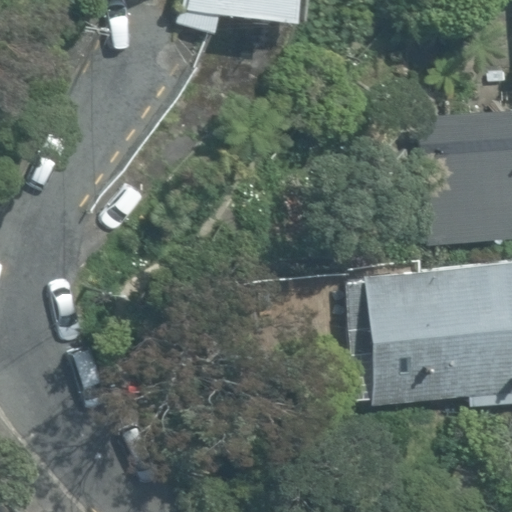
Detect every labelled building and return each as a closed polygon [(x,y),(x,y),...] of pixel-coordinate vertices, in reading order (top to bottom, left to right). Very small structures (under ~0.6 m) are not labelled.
[(175,0),(171,20),(201,26),(205,8),(276,15),(277,0),(175,0)] [(310,18),(312,0),(285,0),(284,16),(310,18)] [(511,101),(406,113),(420,243),(506,233),(503,212),(511,210),(511,101)] [(361,375),(364,402),(460,392),(461,401),(510,395),(509,386),(511,386),(511,250),(349,269),(350,276),(336,278),(344,353),(339,354),(342,377),(361,375)] [(0,511),(15,511),(0,496),(0,511)]
